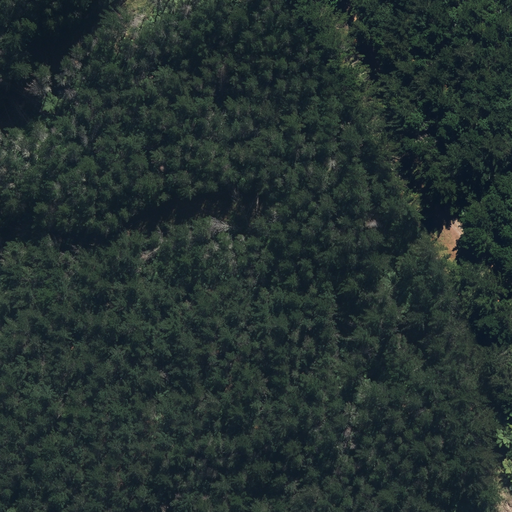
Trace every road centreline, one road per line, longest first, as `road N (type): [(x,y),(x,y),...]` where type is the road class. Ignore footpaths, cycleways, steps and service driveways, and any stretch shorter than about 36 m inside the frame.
road 1 (track): [(511,268),(451,221),(434,195),(344,0)]
road 2 (track): [(503,511),(471,323),(446,238),(451,221)]
